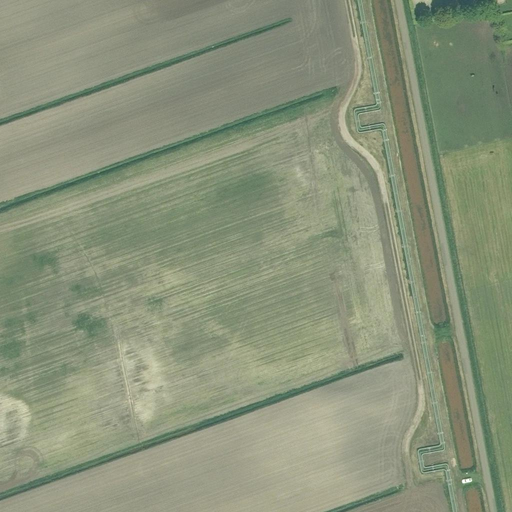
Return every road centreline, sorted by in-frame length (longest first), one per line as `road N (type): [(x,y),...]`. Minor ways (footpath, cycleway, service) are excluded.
road 1 (unclassified): [(493,511),(399,0)]
road 2 (track): [(346,0),(358,67),(341,127),(381,182),(421,395),(405,443),(411,489)]
